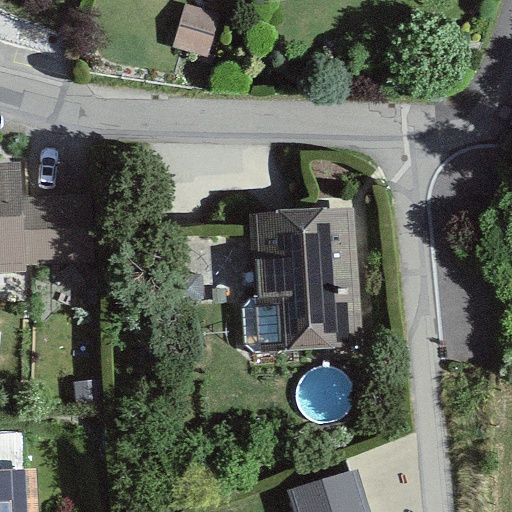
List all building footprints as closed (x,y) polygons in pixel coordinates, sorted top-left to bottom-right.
[(185,2),(179,41),(213,54),(220,11),(185,2)] [(13,178),(0,179),(0,288),(19,287),(13,178)] [(92,193),(33,192),(34,262),(95,261),(92,193)] [(353,225),(251,232),(257,310),(239,311),(243,370),(348,363),(346,336),(360,335),(353,225)] [(291,487),(301,511),(372,511),(360,473),(291,487)] [(37,511),(37,491),(0,492),(0,511),(37,511)]
